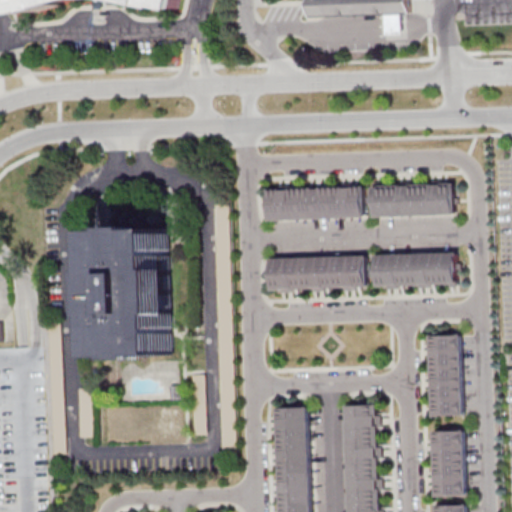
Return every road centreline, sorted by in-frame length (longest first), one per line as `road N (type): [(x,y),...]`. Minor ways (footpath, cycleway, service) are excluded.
road 1 (residential): [(0,154),(44,134),(511,115)]
road 2 (residential): [(511,77),(59,90),(0,105)]
road 3 (residential): [(258,511),(250,127)]
road 4 (residential): [(251,164),(463,159),(475,174),(479,307)]
road 5 (residential): [(254,316),(479,307)]
road 6 (residential): [(405,310),(412,511)]
road 7 (residential): [(258,492),(131,497),(105,511)]
road 8 (residential): [(255,384),(408,384)]
